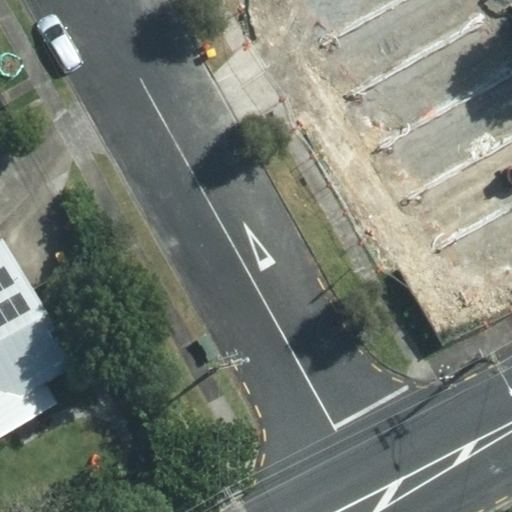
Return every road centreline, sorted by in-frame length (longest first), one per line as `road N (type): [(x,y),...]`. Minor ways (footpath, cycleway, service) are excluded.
road 1 (residential): [(371,508),(87,0)]
road 2 (secondary): [(371,508),(511,429)]
